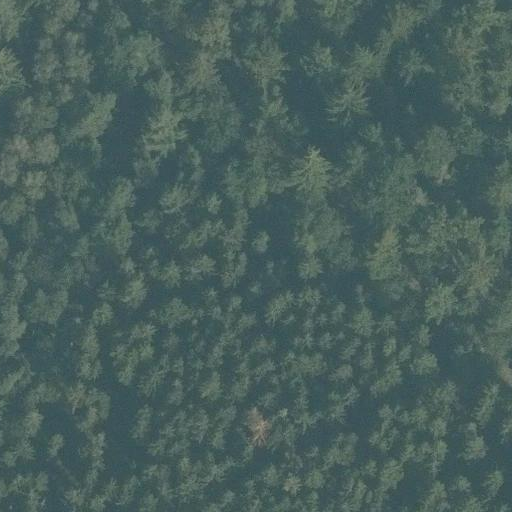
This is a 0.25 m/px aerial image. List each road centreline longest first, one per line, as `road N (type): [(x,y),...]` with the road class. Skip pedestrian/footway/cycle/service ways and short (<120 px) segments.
road 1 (track): [(499,364),(119,0)]
road 2 (track): [(214,511),(499,364)]
road 3 (track): [(0,221),(29,173),(66,55),(85,26),(118,0)]
